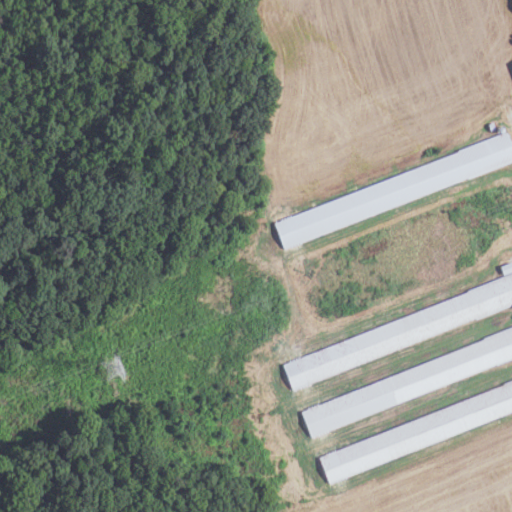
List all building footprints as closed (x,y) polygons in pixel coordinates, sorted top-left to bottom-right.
[(494,129),(489,131),(486,124),(491,122),(494,129)] [(511,160),(511,151),(505,133),(272,223),(282,249),(511,160)] [(511,269),(511,271),(502,275),(498,267),(509,263),(511,269)] [(511,273),(281,365),(291,390),(511,303),(511,273)] [(511,356),(511,326),(299,411),(309,437),(511,356)] [(511,379),(317,457),(328,483),(511,409),(511,379)]
